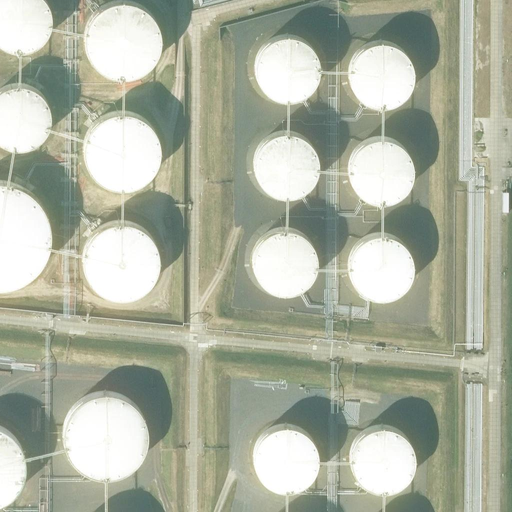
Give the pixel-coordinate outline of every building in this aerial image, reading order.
[(17,49),(19,49),(21,49),(23,49),(25,49),(27,48),(28,48),(30,47),(32,46),(34,45),(36,44),(37,43),(39,42),(41,41),(42,39),(43,38),(45,36),(46,34),(47,33),(48,31),(48,29),(49,26),(50,24),(50,22),(51,20),(51,18),(51,16),(51,14),(50,12),(50,10),(50,9),(49,8),(49,6),(48,5),(47,3),(46,1),(45,0),(0,0),(0,43),(1,44),(2,45),(5,46),(7,47),(9,48),(11,48),(13,49),(15,49),(17,49)] [(119,75),(122,76),(124,75),(126,75),(128,75),(132,74),(135,73),(137,72),(139,72),(141,71),(143,69),(144,68),(146,67),(148,65),(150,63),(151,61),(153,60),(154,58),(155,56),(156,54),(157,52),(157,51),(158,49),(159,47),(159,45),(160,41),(160,39),(160,37),(160,35),(159,32),(159,29),(158,27),(158,25),(157,23),(157,22),(156,20),(154,17),(153,15),(151,14),(150,12),(148,10),(146,8),(144,7),(143,6),(140,4),(138,3),(136,2),(134,1),(131,1),(128,0),(127,0),(115,0),(112,1),(110,1),(108,2),(106,3),(103,5),(101,6),(99,7),(98,8),(96,10),(94,11),(93,13),(92,15),(90,16),(89,19),(88,21),(87,23),(86,24),(86,26),(85,29),(84,32),(84,34),(84,36),(84,38),(84,39),(84,41),(84,44),(85,47),(86,49),(86,50),(87,52),(88,54),(89,57),(90,59),(92,60),(93,62),(94,63),(95,65),(98,67),(99,68),(102,70),(104,71),(107,72),(109,73),(112,74),(114,75),(116,75),(119,75)] [(317,57),(316,54),(315,51),(313,49),(311,46),(310,45),(309,43),(306,41),(304,39),(303,39),(301,38),(299,36),(296,35),(293,35),(290,34),(288,34),(285,34),(282,34),(279,35),(276,36),(273,37),(270,38),(268,40),(266,41),(264,43),(262,45),(260,47),(259,49),(257,52),(257,53),(256,54),(256,56),(255,57),(255,59),(254,62),(254,64),(254,65),(254,67),(254,68),(254,70),(255,72),(255,74),(255,75),(256,77),(257,78),(257,80),(258,82),(260,84),(261,86),(262,87),(265,90),(266,91),(268,92),(269,93),(271,94),(274,95),(277,96),(280,97),(282,98),(285,98),(288,98),(290,98),(293,97),(295,97),(297,96),(300,95),(303,93),(304,92),(306,91),(308,90),(309,88),(311,86),(312,85),(313,84),(314,82),(315,80),(316,78),(317,76),(317,74),(317,73),(318,71),(318,68),(318,66),(318,65),(318,63),(318,61),(317,59),(317,57)] [(364,44),(362,46),(360,47),(359,48),(357,49),(356,51),(354,53),(353,55),(352,57),(351,58),(350,60),(349,62),(349,64),(348,66),(348,68),(348,71),(348,73),(348,75),(348,76),(348,78),(349,80),(349,82),(350,84),(351,86),(352,88),(353,89),(354,91),(355,93),(357,94),(358,96),(360,97),(361,98),(364,100),(366,101),(368,102),(371,103),(373,103),(375,104),(377,104),(379,104),(381,104),(383,104),(385,104),(387,103),(389,103),(391,102),(393,101),(395,100),(396,99),(398,98),(401,97),(401,96),(403,95),(404,93),(405,91),(407,90),(408,88),(409,86),(409,85),(410,84),(410,82),(411,80),(411,78),(412,75),(412,73),(412,72),(412,70),(412,68),(411,66),(411,65),(411,63),(410,62),(410,60),(409,58),(407,56),(406,54),(405,51),(403,50),(401,48),(399,47),(398,45),(396,44),(393,43),(392,42),(389,41),(387,41),(384,40),(382,40),(380,40),(377,40),(375,40),(373,41),(370,42),(368,42),(365,43),(364,44)] [(16,147),(18,147),(20,147),(22,146),(24,146),(26,146),(28,145),(30,144),(32,143),(35,142),(36,141),(38,139),(39,138),(41,137),(42,135),(43,134),(45,132),(46,130),(47,128),(47,127),(48,125),(49,123),(49,121),(49,119),(50,117),(50,115),(50,113),(49,111),(49,109),(49,107),(48,105),(47,103),(47,101),(46,99),(45,98),(43,96),(42,94),(41,93),(39,91),(38,90),(36,89),(35,88),(33,87),(31,86),(29,85),(27,84),(26,84),(24,83),(22,83),(20,83),(18,83),(16,83),(14,83),(12,83),(10,84),(8,84),(5,85),(3,86),(1,87),(0,88),(0,141),(0,142),(2,143),(4,144),(7,145),(9,145),(12,146),(14,146),(16,147)] [(118,186),(121,186),(123,186),(125,186),(128,186),(130,185),(131,185),(132,185),(134,184),(136,183),(138,182),(140,181),(142,180),(144,178),(146,177),(148,175),(149,174),(151,172),(152,170),(153,168),(154,166),(155,164),(156,164),(157,161),(157,159),(158,156),(159,154),(159,152),(159,150),(159,148),(159,145),(159,142),(158,140),(157,137),(157,135),(156,133),(155,131),(154,129),(152,126),(151,124),(149,123),(148,121),(145,119),(144,117),(142,116),(140,115),(137,114),(135,113),(133,112),(131,111),(129,111),(126,110),(124,110),(122,110),(119,110),(117,110),(114,111),(112,111),(110,112),(108,112),(105,114),(103,115),(101,116),(98,117),(97,119),(95,120),(94,122),(92,123),(91,125),(89,128),(88,130),(87,132),(86,133),(85,135),(85,137),(84,138),(84,140),(83,142),(83,144),(83,148),(83,150),(83,152),(83,154),(84,155),(84,157),(85,159),(86,162),(87,164),(88,167),(89,169),(90,170),(91,172),(93,174),(94,175),(97,177),(98,179),(100,180),(103,182),(105,183),(108,184),(110,185),(113,185),(116,186),(118,186)] [(279,131),(277,131),(274,132),(272,133),(270,134),(268,135),(266,136),(265,137),(263,139),(262,140),(260,142),(259,143),(258,145),(257,147),(256,149),(255,150),(254,152),(254,154),(253,156),(253,158),(253,160),(253,162),(253,164),(253,166),(254,168),(254,170),(255,172),(255,174),(256,176),(257,178),(258,179),(259,181),(260,183),(262,184),(263,186),(266,188),(267,189),(269,190),(271,191),(272,192),(274,192),(276,193),(278,193),(280,194),(281,194),(283,194),(285,194),(286,194),(289,194),(291,194),(293,193),(295,192),(297,192),(299,191),(301,190),(302,189),(304,188),(306,187),(307,185),(309,184),(310,182),(312,180),(312,179),(313,177),(314,175),(315,173),(316,171),(316,169),(317,167),(317,165),(317,163),(317,161),(317,159),(316,157),(316,154),(315,152),(314,150),(314,148),(313,146),(312,144),(310,142),(308,140),(306,138),(305,137),(303,136),(301,135),(300,134),(298,133),(295,132),(293,131),(291,131),(289,130),(286,130),(283,130),(281,130),(279,131)] [(409,156),(408,154),(407,151),(405,149),(404,147),(402,145),(401,144),(398,142),(396,140),(393,139),(391,138),(388,137),(385,136),(382,136),(379,136),(377,136),(374,136),(371,137),(368,138),(366,139),(363,141),(361,142),(359,144),(357,146),(355,147),(354,149),(352,151),(351,154),(350,156),(349,158),(349,159),(349,160),(348,162),(348,163),(348,165),(348,167),(348,169),(348,170),(348,172),(348,173),(349,175),(349,177),(350,179),(350,181),(351,183),(352,184),(353,185),(354,187),(355,188),(356,189),(357,190),(358,191),(360,193),(361,194),(363,195),(365,196),(367,197),(370,198),(372,199),(374,199),(376,200),(378,200),(381,200),(384,200),(386,199),(388,199),(391,198),(393,197),(395,196),(396,195),(398,194),(400,192),(401,192),(403,190),(404,189),(405,187),(406,186),(407,185),(408,183),(409,181),(409,180),(410,178),(410,176),(411,175),(411,173),(412,171),(412,168),(411,165),(411,163),(411,161),(411,160),(410,158),(409,156)] [(0,285),(3,285),(7,285),(10,284),(12,283),(15,283),(17,282),(21,280),(23,279),(26,277),(29,274),(31,273),(33,271),(35,269),(38,266),(40,263),(42,260),(44,256),(45,254),(46,253),(47,250),(48,247),(48,244),(49,242),(49,240),(49,238),(50,237),(50,234),(50,231),(50,230),(49,227),(49,225),(49,222),(48,221),(47,217),(47,215),(45,211),(44,209),(43,207),(42,204),(41,203),(39,200),(37,198),(36,197),(34,195),(32,193),(30,192),(27,189),(24,187),(22,186),(18,184),(15,183),(11,182),(8,181),(6,180),(2,180),(0,179),(0,285)] [(118,296),(120,296),(122,296),(125,295),(128,295),(130,294),(132,294),(135,293),(137,292),(139,291),(141,290),(143,288),(144,287),(146,286),(148,283),(150,282),(151,280),(152,278),(153,276),(154,274),(155,273),(156,271),(156,269),(157,267),(157,265),(158,263),(158,260),(158,259),(158,257),(158,256),(158,254),(158,252),(157,250),(157,247),(156,244),(155,242),(154,240),(152,237),(151,236),(150,234),(148,232),(147,231),(144,228),(143,227),(141,226),(139,225),(136,223),(134,222),(132,222),(130,221),(128,220),(125,220),(123,220),(121,220),(119,220),(117,220),(115,220),(111,221),(109,221),(106,222),(104,223),(102,224),(100,225),(97,227),(96,228),(94,230),(92,232),(90,234),(89,236),(87,238),(86,240),(85,242),(84,245),(83,247),(83,249),(83,251),(82,253),(82,255),(82,257),(82,259),(82,262),(82,263),(83,265),(83,268),(84,271),(85,273),(86,275),(88,278),(89,280),(90,282),(93,284),(94,286),(96,287),(97,288),(100,290),(102,291),(105,293),(108,294),(110,295),(112,295),(116,296),(118,296)] [(303,233),(301,232),(298,230),(297,230),(294,228),(292,228),(289,227),(287,227),(285,227),(282,227),(280,227),(278,227),(276,228),(273,228),(271,229),(269,230),(268,231),(265,233),(263,234),(261,236),(259,238),(258,240),(257,241),(256,243),(255,245),(254,247),(253,249),(253,250),(252,252),(252,253),(252,255),(252,257),(251,258),(252,260),(252,262),(252,263),(252,265),(253,267),(253,269),(254,271),(255,273),(256,275),(257,276),(258,278),(259,280),(261,281),(262,282),(264,284),(265,285),(267,286),(269,287),(270,288),(273,289),(275,290),(277,290),(279,290),(281,291),(283,291),(285,291),(288,290),(290,290),(292,290),(294,289),(296,288),(298,287),(299,287),(301,285),(303,284),(304,283),(306,282),(307,280),(309,279),(310,277),(311,275),(312,274),(313,272),(313,270),(314,268),(315,266),(315,264),(315,262),(316,260),(316,259),(316,257),(315,255),(315,253),(315,251),(314,249),(313,246),(312,245),(311,243),(310,241),(309,239),(308,238),(306,236),(304,234),(303,233)] [(410,253),(409,252),(408,250),(407,247),(405,245),(403,242),(401,240),(399,239),(397,237),(394,236),(392,234),(389,233),(387,233),(384,232),(382,232),(379,232),(376,232),(373,233),(370,233),(368,234),(365,235),(363,237),(360,238),(358,240),(356,242),(354,245),(353,246),(352,247),(351,250),(350,252),(349,254),(349,255),(348,256),(348,257),(348,258),(348,260),(347,263),(347,266),(348,269),(348,271),(349,273),(349,275),(350,277),(352,280),(353,282),(354,284),(356,286),(358,288),(359,289),(361,290),(363,291),(364,292),(367,294),(370,295),(373,295),(375,296),(377,296),(379,296),(381,296),(384,296),(387,295),(390,294),(392,294),(394,293),(395,292),(397,291),(400,289),(402,287),(404,285),(405,283),(406,282),(408,279),(409,276),(410,274),(410,272),(411,270),(411,268),(411,265),(411,263),(411,261),(411,259),(411,258),(411,257),(410,255),(410,253)] [(119,393),(117,392),(113,392),(111,391),(108,391),(105,391),(102,391),(100,391),(97,391),(94,392),(92,393),(88,394),(85,395),(83,396),(80,398),(79,399),(76,402),(73,404),(72,406),(71,408),(70,409),(68,412),(67,414),(66,415),(65,417),(65,418),(64,420),(64,422),(63,424),(63,425),(63,427),(62,429),(62,431),(62,434),(63,437),(63,438),(63,440),(64,443),(64,444),(64,446),(65,448),(66,449),(67,451),(68,453),(69,455),(70,457),(72,460),(74,462),(75,462),(76,464),(78,465),(80,467),(83,469),(86,470),(88,471),(90,472),(92,473),(95,474),(98,474),(100,475),(104,475),(106,475),(108,475),(111,474),(114,474),(116,473),(119,472),(121,472),(123,471),(125,469),(128,468),(131,466),(132,464),(134,463),(136,461),(137,459),(139,457),(140,454),(142,452),(143,450),(144,448),(144,446),(145,444),(145,443),(146,440),(146,438),(146,436),(147,432),(146,430),(146,428),(146,425),(145,423),(145,422),(144,420),(144,419),(143,416),(143,415),(142,413),(141,411),(140,410),(139,408),(137,407),(136,405),(134,403),(133,401),(130,399),(128,398),(126,397),(124,395),(121,394),(119,393)] [(276,424),(275,425),(273,426),(271,427),(269,427),(267,428),(265,430),(263,432),(261,434),(260,435),(259,437),(257,439),(256,440),(256,442),(255,444),(254,446),(254,448),(253,450),(253,452),(253,454),(253,455),(253,456),(253,458),(253,460),(253,462),(254,464),(254,466),(255,468),(256,469),(257,471),(258,473),(259,475),(260,476),(262,478),(263,479),(265,480),(266,482),(268,483),(270,484),(271,485),(273,485),(275,486),(278,487),(280,487),(282,487),(284,488),(286,487),(288,487),(290,487),(292,487),(294,486),(296,485),(298,485),(300,484),(302,483),(303,482),(305,480),(306,479),(308,478),(309,476),(310,475),(312,473),(313,471),(314,469),(314,468),(315,467),(315,465),(316,463),(316,461),(317,459),(317,458),(317,456),(317,454),(317,452),(316,449),(316,447),(315,445),(314,443),(313,440),(312,439),(311,437),(309,435),(308,433),(306,432),(305,430),(303,429),(301,428),(299,427),(297,426),(294,425),(292,424),(290,424),(288,424),(286,423),(283,423),(280,424),(278,424),(276,424)] [(364,429),(363,430),(361,431),(359,433),(358,434),(357,435),(355,437),(354,439),(353,440),(352,442),(351,444),(351,446),(350,449),(349,451),(349,453),(349,455),(349,457),(349,459),(349,461),(350,463),(350,465),(351,467),(351,469),(352,470),(353,471),(354,473),(355,475),(356,476),(357,478),(359,480),(361,481),(363,483),(364,484),(366,485),(368,486),(370,486),(372,487),(374,487),(376,488),(378,488),(381,488),(383,488),(385,488),(388,488),(390,487),(392,487),(393,486),(395,485),(397,484),(399,483),(400,482),(402,481),(403,479),(405,478),(406,477),(407,475),(408,474),(409,472),(410,470),(411,468),(412,466),(412,465),(413,463),(413,460),(413,458),(413,456),(413,455),(413,454),(413,452),(412,450),(412,448),(412,447),(411,445),(410,443),(409,441),(408,439),(407,437),(405,435),(403,433),(403,432),(401,431),(399,430),(397,428),(395,427),(393,427),(390,426),(389,425),(386,424),(384,424),(381,424),(378,424),(376,424),(374,425),(372,426),(369,427),(367,427),(364,429)] [(10,432),(9,431),(8,430),(6,429),(3,427),(1,426),(0,425),(0,501),(1,501),(4,499),(7,498),(9,496),(10,495),(12,493),(14,491),(15,490),(17,488),(18,486),(19,484),(20,482),(21,480),(21,479),(22,476),(23,474),(23,473),(24,471),(24,469),(24,466),(24,464),(24,462),(24,461),(24,458),(24,456),(23,454),(23,451),(22,449),(22,448),(21,446),(20,444),(18,442),(17,440),(16,438),(14,436),(13,435),(10,432)]
